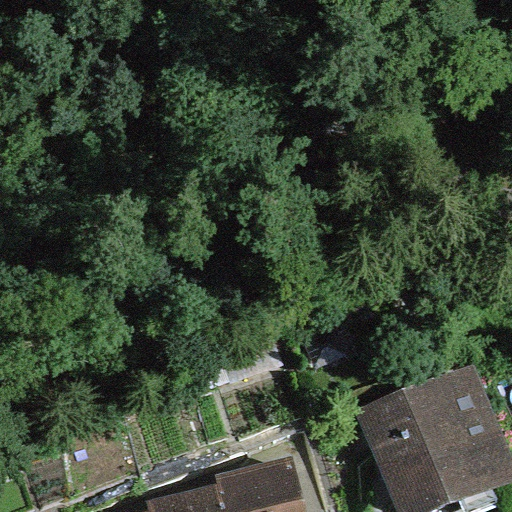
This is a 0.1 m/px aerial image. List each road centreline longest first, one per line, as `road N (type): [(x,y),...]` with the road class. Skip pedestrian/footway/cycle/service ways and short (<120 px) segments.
road 1 (track): [(337,186),(0,254)]
road 2 (residential): [(511,213),(337,186)]
